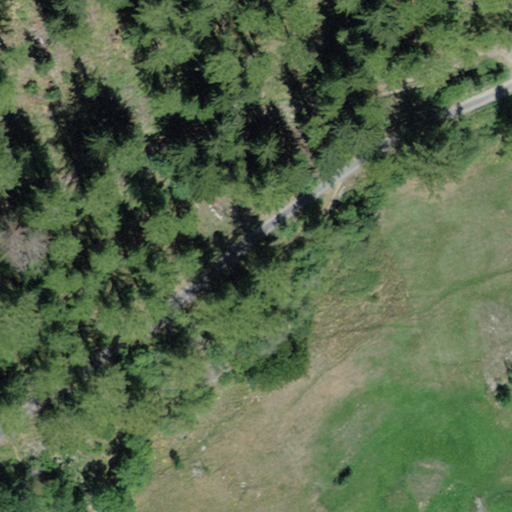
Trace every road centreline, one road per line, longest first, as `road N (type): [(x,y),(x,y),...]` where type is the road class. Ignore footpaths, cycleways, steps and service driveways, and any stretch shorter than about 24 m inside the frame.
road 1 (unclassified): [(0,437),(273,220),(349,169),(511,85)]
road 2 (track): [(511,70),(290,109),(0,205)]
road 3 (track): [(95,511),(90,500),(152,408),(154,335),(177,302)]
